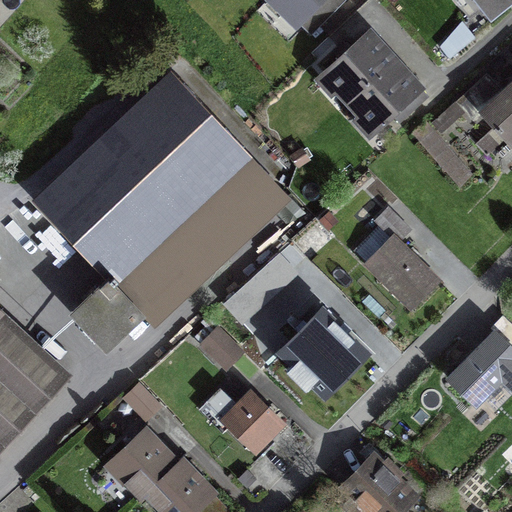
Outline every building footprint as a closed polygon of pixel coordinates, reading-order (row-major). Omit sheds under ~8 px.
[(273,0),(310,36),(345,0),(273,0)] [(511,0),(475,0),(491,19),(511,1),(511,0)] [(402,104),(418,90),(368,35),(351,50),(347,46),(343,41),(333,50),(341,59),(327,72),(377,126),(391,114),(400,123),(410,113),(407,110),(402,104)] [(511,83),(504,91),(487,72),(434,121),(443,130),(465,110),(474,119),(483,111),(497,126),(477,144),(488,155),(507,137),(511,141),(511,83)] [(171,77),(43,201),(113,273),(80,304),(116,341),(162,296),(127,261),(242,149),(171,77)] [(392,235),(366,261),(412,307),(440,280),(399,239),(408,230),(387,209),(376,219),(392,235)] [(288,262),(272,278),(295,300),(311,285),(288,262)] [(327,315),(303,339),(327,363),(322,368),(335,381),(364,351),(327,315)] [(0,381),(32,347),(0,317),(0,381)] [(216,327),(202,342),(227,367),(242,353),(216,327)] [(511,347),(495,331),(480,346),(477,343),(461,360),(464,363),(449,378),(475,403),(501,377),(511,388),(511,387),(511,347)] [(0,439),(61,374),(32,347),(0,381),(0,439)] [(138,384),(125,396),(146,417),(159,405),(138,384)] [(282,421),(252,390),(223,419),(254,450),(282,421)] [(145,432),(111,463),(142,495),(146,491),(175,464),(145,432)] [(398,511),(414,496),(374,456),(345,486),(364,506),(359,511),(360,511),(398,511)] [(175,464),(146,491),(165,511),(220,511),(224,509),(179,461),(175,464)]
